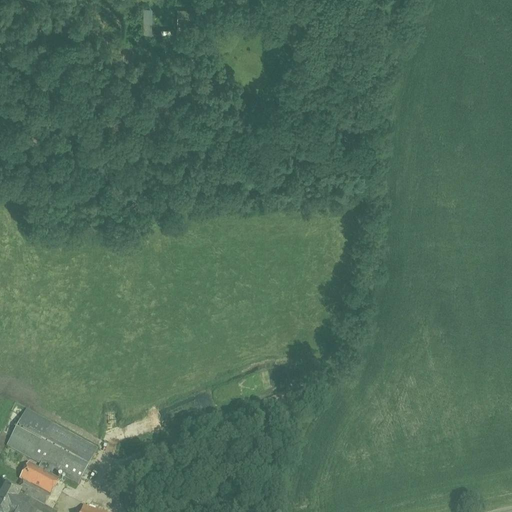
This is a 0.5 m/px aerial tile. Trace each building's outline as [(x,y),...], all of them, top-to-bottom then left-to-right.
[(193,25),(194,10),(177,10),(177,25),(193,25)] [(98,449),(26,410),(7,446),(41,464),(53,471),(78,485),(98,449)] [(53,471),(41,464),(38,469),(28,464),(20,480),(22,481),(17,490),(45,506),(58,480),(51,476),(53,471)] [(19,491),(6,483),(0,494),(0,511),(24,511),(25,510),(13,504),(19,491)] [(55,511),(45,506),(19,491),(13,504),(25,510),(24,511),(55,511)]
